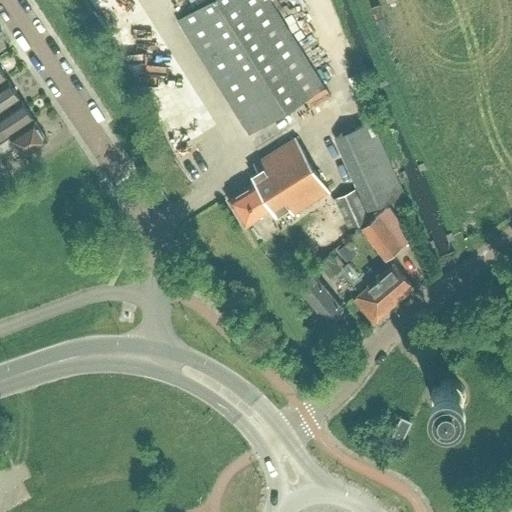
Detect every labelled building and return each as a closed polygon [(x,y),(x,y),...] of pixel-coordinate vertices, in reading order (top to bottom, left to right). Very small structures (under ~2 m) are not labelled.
[(208,0),(178,19),(248,132),(322,85),(268,0),(208,0)] [(405,0),(428,65),(463,53),(459,44),(478,38),(488,68),(511,59),(511,41),(511,39),(499,43),(483,0),(405,0)] [(0,109),(20,97),(8,79),(0,84),(0,109)] [(0,138),(33,117),(21,100),(0,113),(0,138)] [(334,136),(365,211),(405,194),(373,119),(334,136)] [(0,142),(0,154),(15,145),(23,156),(48,139),(35,120),(0,142)] [(251,173),(255,180),(229,197),(245,223),(272,206),(276,213),(289,205),(294,213),(332,189),(297,135),(253,163),(257,169),(251,173)] [(361,226),(386,259),(402,245),(378,214),(361,226)] [(295,279),(330,320),(345,308),(310,266),(295,279)] [(365,312),(371,319),(412,286),(397,267),(356,301),(365,312)] [(430,390),(430,396),(431,402),(435,407),(440,411),(446,412),(453,412),(458,409),(463,404),(465,399),(466,393),(464,386),(460,381),(455,378),(449,376),(443,377),(437,380),(433,384),(430,390)] [(391,436),(400,441),(410,421),(401,416),(391,436)]
